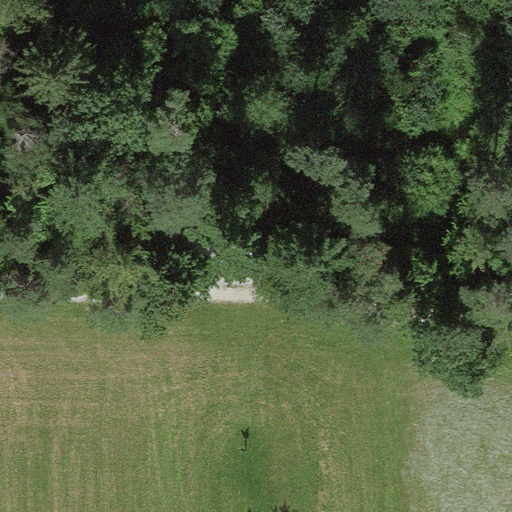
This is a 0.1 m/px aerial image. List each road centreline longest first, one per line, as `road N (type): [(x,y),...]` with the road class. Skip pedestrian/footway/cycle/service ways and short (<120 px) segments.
road 1 (track): [(0,187),(325,285)]
road 2 (track): [(325,285),(511,345)]
